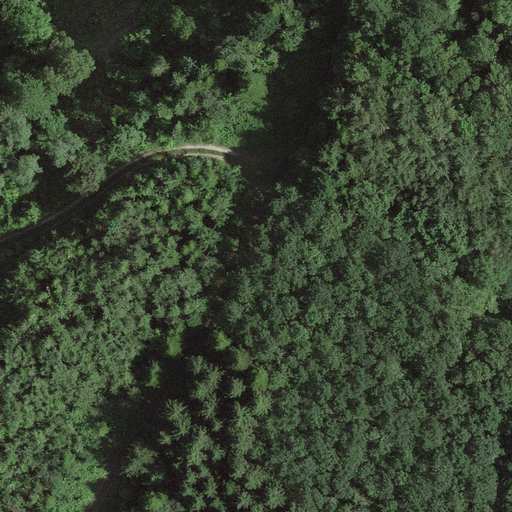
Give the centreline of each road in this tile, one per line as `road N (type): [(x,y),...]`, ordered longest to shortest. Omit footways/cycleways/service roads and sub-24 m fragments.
road 1 (track): [(348,0),(313,124),(272,175),(238,257),(90,511)]
road 2 (track): [(272,175),(203,151),(145,156),(51,222),(0,244)]
